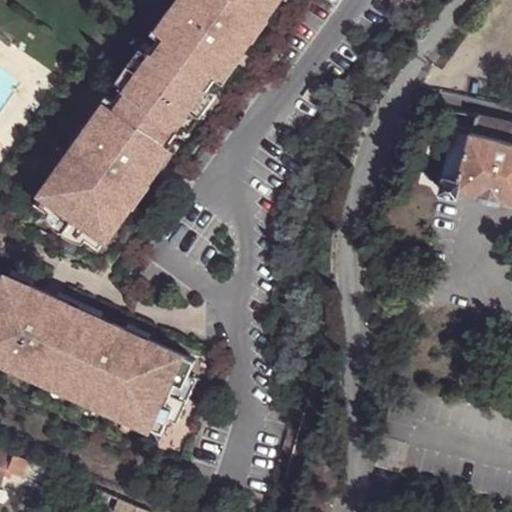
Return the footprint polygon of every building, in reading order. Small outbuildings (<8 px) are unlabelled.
[(279,0),(185,0),(42,203),(105,247),(279,0)] [(393,0),(392,4),(411,12),(415,0),(393,0)] [(511,123),(475,116),(472,131),(469,136),(458,179),(444,175),(440,192),(457,196),(459,191),(511,205),(511,123)] [(24,282),(0,271),(0,356),(168,432),(200,362),(24,282)] [(12,456),(6,472),(23,478),(28,462),(12,456)] [(41,467),(36,482),(65,493),(71,478),(41,467)] [(144,511),(109,497),(108,504),(125,511),(144,511)]
